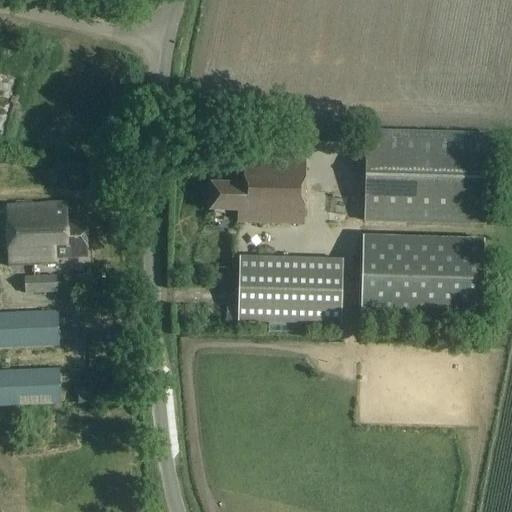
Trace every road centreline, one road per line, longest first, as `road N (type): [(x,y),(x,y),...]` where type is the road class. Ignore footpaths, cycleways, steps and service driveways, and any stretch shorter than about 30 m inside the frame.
road 1 (unclassified): [(177,511),(151,301),(153,153),(167,42)]
road 2 (unclassified): [(0,6),(167,42)]
